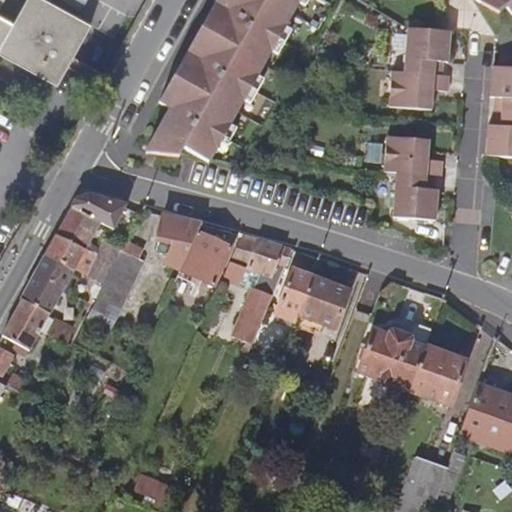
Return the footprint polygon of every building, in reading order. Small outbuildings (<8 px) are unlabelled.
[(0,49),(57,82),(87,31),(28,0),(25,0),(9,30),(0,45),(0,49)] [(0,0),(0,45),(9,30),(0,25),(0,8),(4,0),(0,0)] [(28,0),(87,31),(91,24),(77,15),(85,0),(28,0)] [(218,0),(202,29),(159,106),(171,112),(147,155),(180,159),(184,152),(209,166),(300,0),(218,0)] [(511,13),(511,0),(476,0),(501,14),(508,8),(511,13)] [(439,63),(448,64),(452,64),(454,34),(442,33),(411,31),(408,75),(439,77),(439,63)] [(439,63),(439,77),(447,78),(448,64),(439,63)] [(507,99),(507,114),(511,114),(511,70),(494,69),(491,98),(499,98),(507,99)] [(451,92),(452,78),(447,78),(439,77),(408,75),(395,74),(393,109),(436,112),(437,92),(451,92)] [(507,99),(499,98),(498,113),(507,114),(507,99)] [(506,130),(507,114),(498,113),(497,130),(506,130)] [(506,130),(497,130),(489,130),(487,160),(511,161),(511,114),(507,114),(506,130)] [(389,139),(386,175),(398,175),(430,178),(437,179),(444,179),(445,163),(432,162),(433,142),(389,139)] [(442,192),(437,192),(429,192),(430,178),(398,175),(395,220),(439,223),(442,192)] [(429,192),(437,192),(437,179),(430,178),(429,192)] [(104,202),(87,197),(74,203),(69,212),(96,225),(111,232),(124,207),(104,202)] [(61,226),(55,237),(83,251),(96,225),(69,212),(61,226)] [(166,271),(178,274),(180,270),(196,234),(199,226),(167,218),(161,242),(172,244),(166,271)] [(229,250),(196,234),(180,270),(213,285),(229,250)] [(55,237),(42,261),(70,275),(83,251),(55,237)] [(268,282),(282,248),(238,237),(228,262),(229,263),(215,294),(231,300),(245,272),(268,282)] [(112,265),(120,246),(104,238),(95,257),(112,265)] [(140,251),(122,243),(120,246),(112,265),(102,285),(91,310),(114,321),(141,262),(136,260),(140,251)] [(102,285),(112,265),(95,257),(85,277),(102,285)] [(63,300),(65,296),(71,283),(67,281),(70,275),(42,261),(24,296),(19,304),(20,305),(47,319),(58,297),(63,300)] [(275,317),(295,325),(298,317),(312,280),(292,272),(275,317)] [(346,294),(312,280),(298,317),(333,330),(346,294)] [(230,340),(250,349),(251,346),(256,336),(270,303),(250,294),(230,340)] [(176,310),(172,320),(193,329),(203,306),(193,303),(187,315),(176,310)] [(38,335),(52,341),(59,325),(47,319),(20,305),(1,339),(28,352),(38,335)] [(210,314),(204,328),(213,332),(219,318),(210,314)] [(63,327),(59,325),(52,341),(64,347),(76,324),(67,319),(63,327)] [(359,375),(409,394),(425,352),(433,329),(415,322),(408,343),(375,331),(359,375)] [(265,340),(256,336),(251,346),(261,350),(265,340)] [(299,344),(290,340),(288,339),(280,358),(280,359),(292,363),(299,344)] [(240,355),(246,358),(249,352),(243,349),(240,355)] [(464,367),(425,352),(409,394),(407,399),(448,414),(464,367)] [(14,361),(0,353),(0,378),(3,380),(14,361)] [(6,388),(37,404),(45,387),(34,382),(32,386),(13,376),(6,388)] [(511,404),(475,391),(460,435),(476,440),(473,451),(482,454),(486,444),(511,453),(511,404)] [(445,511),(462,465),(451,461),(447,473),(443,485),(432,511),(445,511)] [(398,511),(432,511),(443,485),(447,473),(415,463),(398,511)]
